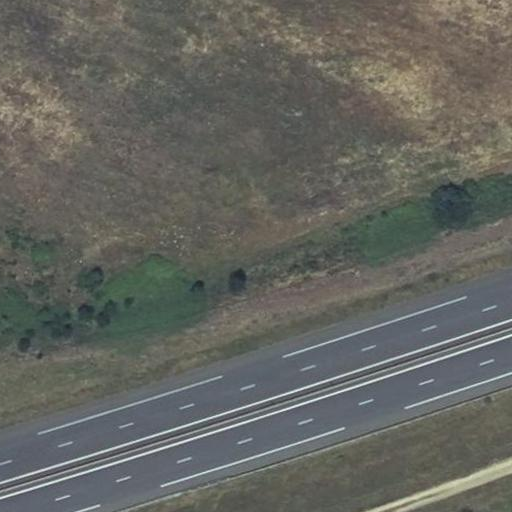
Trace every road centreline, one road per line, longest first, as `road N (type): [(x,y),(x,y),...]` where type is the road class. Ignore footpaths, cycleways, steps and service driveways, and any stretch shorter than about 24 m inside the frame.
road 1 (trunk): [(511,299),(0,461)]
road 2 (trunk): [(12,511),(511,351)]
